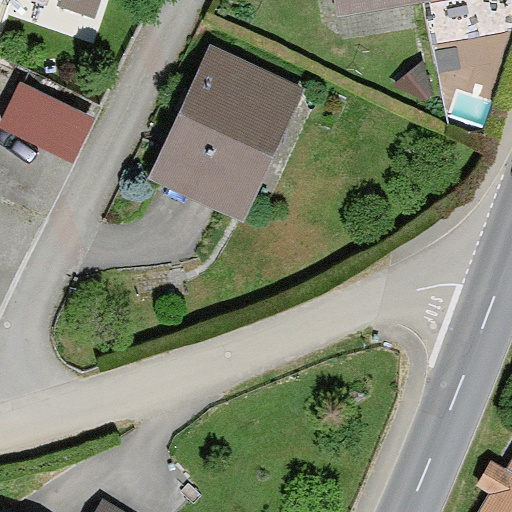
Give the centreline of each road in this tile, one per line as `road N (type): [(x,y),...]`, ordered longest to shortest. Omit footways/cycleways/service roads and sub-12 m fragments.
road 1 (residential): [(511,222),(471,260),(373,302),(100,404),(0,428)]
road 2 (residential): [(182,0),(0,376)]
road 3 (tertiary): [(402,511),(511,247)]
